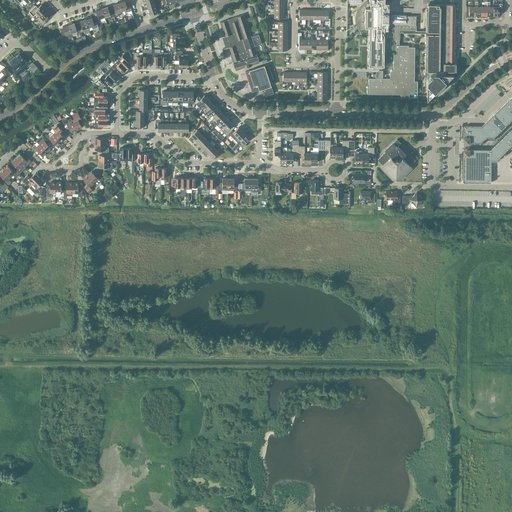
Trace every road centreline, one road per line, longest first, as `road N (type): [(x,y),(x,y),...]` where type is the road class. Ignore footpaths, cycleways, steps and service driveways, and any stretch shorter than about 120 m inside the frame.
road 1 (track): [(0,365),(441,368),(456,435),(457,511)]
road 2 (track): [(445,371),(435,322),(443,274),(482,245),(511,247)]
road 3 (tertiary): [(336,112),(434,112),(484,70)]
road 4 (residential): [(258,163),(184,162),(153,135),(116,133)]
road 5 (residential): [(116,133),(116,98),(135,76),(210,70)]
